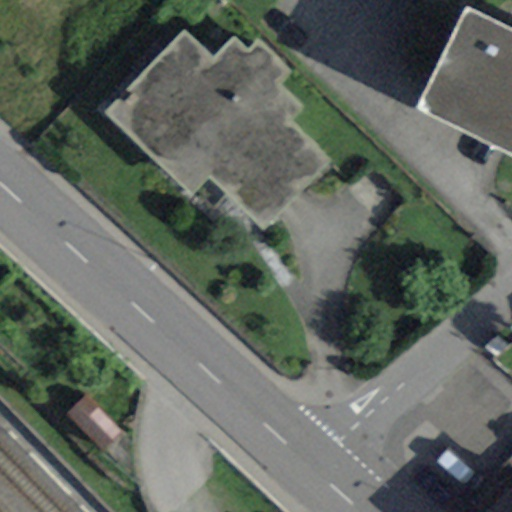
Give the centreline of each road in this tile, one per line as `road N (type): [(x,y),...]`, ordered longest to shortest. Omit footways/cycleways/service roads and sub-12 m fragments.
road 1 (primary): [(310,469),(0,186)]
road 2 (residential): [(511,292),(310,469)]
